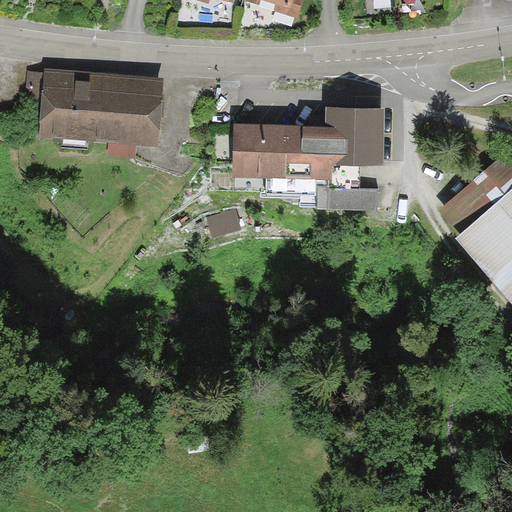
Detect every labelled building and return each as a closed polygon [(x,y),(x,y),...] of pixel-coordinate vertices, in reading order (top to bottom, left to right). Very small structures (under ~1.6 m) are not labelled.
[(198,0),(210,3),(210,0),(218,0),(234,4),(235,0),(243,0),(261,5),(262,1),(279,6),(277,11),(298,17),(302,0),(198,0)] [(163,79),(45,71),(45,76),(43,100),(40,139),(109,144),(109,155),(135,157),(136,146),(158,148),(163,79)] [(43,100),(45,76),(30,73),(26,98),(43,100)] [(326,130),(235,126),(233,180),(315,183),(314,213),(328,214),(329,211),(377,212),(378,192),(361,191),(361,169),(384,170),(386,112),(327,110),(326,130)] [(457,241),(511,304),(511,153),(443,213),(463,236),(457,241)] [(205,217),(212,240),(242,231),(235,208),(205,217)]
